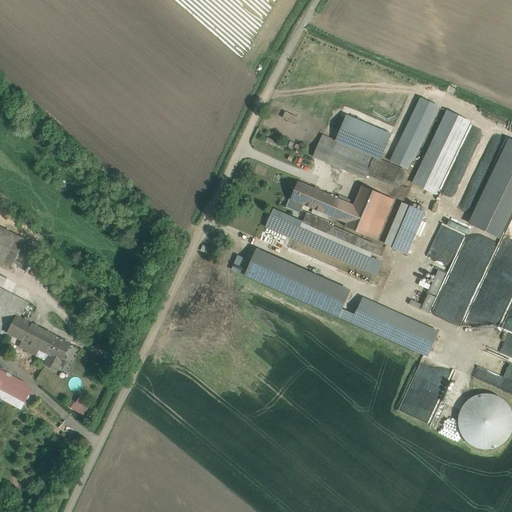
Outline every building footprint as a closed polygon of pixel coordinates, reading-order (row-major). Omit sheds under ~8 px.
[(421,99),(391,161),(407,169),(411,160),(413,161),(438,107),(421,99)] [(447,112),(413,183),(435,194),(469,122),(447,112)] [(391,134),(347,116),(336,141),(374,158),(380,160),(391,134)] [(323,136),(314,157),(327,162),(336,141),(323,136)] [(511,141),(510,140),(470,224),(499,237),(511,210),(511,141)] [(374,158),(336,141),(327,162),(365,179),(368,172),(374,158)] [(380,160),(374,158),(368,172),(400,186),(406,171),(380,160)] [(353,206),(298,182),(291,199),(290,198),(286,208),(299,213),(303,204),(346,223),(353,206)] [(394,200),(362,186),(353,206),(346,223),(345,227),(377,240),(394,200)] [(404,204),(387,245),(407,253),(424,213),(404,204)] [(328,222),(308,214),(305,223),(274,210),(267,228),(366,270),(375,246),(327,226),(328,222)] [(26,241),(0,227),(0,260),(13,267),(26,241)] [(350,290),(257,249),(246,276),(338,317),(341,310),(350,290)] [(429,311),(443,272),(435,269),(422,305),(411,301),(410,304),(429,311)] [(28,303),(0,288),(0,333),(6,337),(8,333),(17,317),(20,318),(28,303)] [(438,332),(364,299),(356,316),(353,323),(427,356),(438,332)] [(356,316),(341,310),(338,317),(353,323),(356,316)] [(20,318),(17,317),(8,333),(51,355),(46,364),(57,370),(62,360),(70,344),(20,318)] [(508,386),(511,388),(511,336),(491,331),(487,346),(493,349),(496,350),(506,356),(497,372),(510,379),(508,386)] [(31,390),(0,373),(0,388),(24,401),(31,390)] [(511,439),(502,392),(454,402),(465,451),(511,441),(511,439)] [(73,408),(85,415),(93,402),(80,395),(73,408)]
